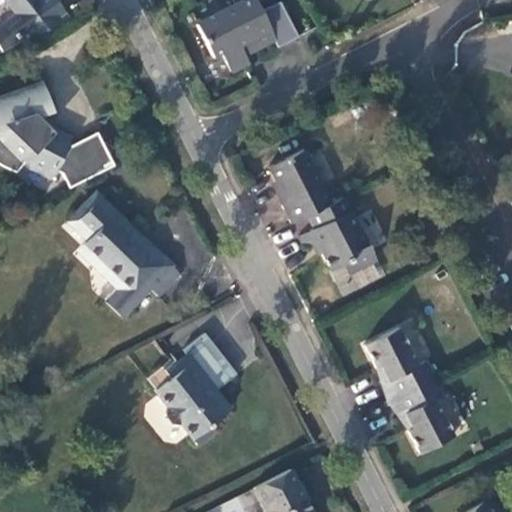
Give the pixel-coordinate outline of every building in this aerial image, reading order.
[(0,0),(0,1),(1,0),(4,0),(14,13),(2,22),(18,43),(68,18),(54,0),(0,0)] [(279,1),(260,11),(254,0),(232,0),(234,5),(196,24),(213,57),(221,53),(230,72),(248,63),(241,49),(254,43),(257,48),(274,40),(278,48),(298,37),(279,1)] [(2,22),(0,23),(0,49),(2,52),(18,43),(2,22)] [(17,167),(21,162),(50,177),(54,169),(62,174),(69,188),(113,166),(96,133),(69,146),(66,145),(69,140),(49,130),(48,132),(41,125),(37,115),(49,111),(40,85),(0,99),(0,158),(1,160),(4,161),(6,162),(9,163),(12,165),(14,166),(17,167)] [(281,205),(290,223),(306,215),(331,203),(303,149),(268,166),(286,202),(281,205)] [(98,188),(70,218),(90,237),(94,231),(80,217),(99,198),(149,246),(153,241),(98,188)] [(343,196),(331,203),(306,215),(313,229),(310,230),(330,270),(343,264),(349,260),(355,271),(375,260),(343,196)] [(153,241),(149,246),(99,198),(80,217),(94,231),(90,237),(85,242),(108,263),(108,273),(120,285),(137,301),(153,284),(174,262),(153,241)] [(349,260),(343,264),(348,274),(355,271),(349,260)] [(174,262),(153,284),(161,292),(182,269),(174,262)] [(137,301),(120,285),(108,298),(125,313),(137,301)] [(382,382),(391,399),(436,376),(425,360),(417,364),(397,327),(363,345),(375,368),(379,366),(386,380),(382,382)] [(180,423),(197,445),(213,432),(214,422),(230,409),(215,390),(207,379),(223,367),(215,357),(220,354),(203,333),(182,349),(186,355),(165,372),(170,377),(154,389),(154,390),(166,406),(166,415),(171,422),(180,423)] [(223,367),(207,379),(215,390),(235,374),(220,354),(215,357),(223,367)] [(146,378),(154,389),(170,377),(165,372),(161,366),(146,378)] [(436,376),(391,399),(399,416),(403,414),(410,428),(406,430),(418,453),(453,436),(434,398),(442,394),(436,376)] [(311,511),(290,469),(253,488),(265,511),(311,511)] [(499,511),(488,496),(464,511),(499,511)]
